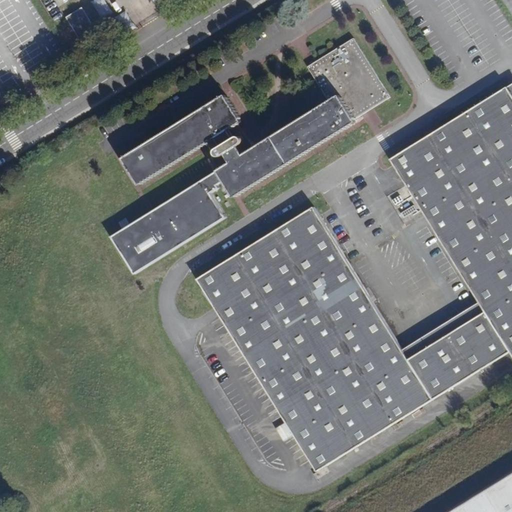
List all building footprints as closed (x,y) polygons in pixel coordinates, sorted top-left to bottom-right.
[(97,32),(82,8),(68,17),(82,41),(97,32)] [(390,96),(354,38),(307,66),(329,101),(331,106),(257,152),(254,148),(242,130),(232,136),(229,130),(227,126),(236,121),(224,99),(127,160),(140,180),(205,141),(207,144),(222,168),(229,179),(237,192),(356,118),(390,96)] [(76,45),(70,49),(75,57),(81,53),(76,45)] [(68,61),(75,57),(70,49),(63,54),(68,61)] [(511,84),(414,145),(503,289),(509,298),(409,359),(403,350),(315,207),(199,279),(318,471),(511,350),(511,84)] [(236,121),(239,124),(243,122),(225,94),(122,158),(139,187),(207,144),(205,141),(140,180),(127,160),(224,99),(236,121)] [(331,106),(329,101),(254,148),(257,152),(331,106)] [(225,182),(236,199),(359,122),(356,118),(237,192),(229,179),(225,182)] [(229,130),(239,124),(236,121),(227,126),(229,130)] [(219,185),(225,182),(229,179),(222,168),(112,236),(135,274),(227,217),(212,193),(220,188),(219,185)] [(409,359),(509,298),(503,289),(403,350),(409,359)] [(276,428),(284,441),(292,436),(284,423),(276,428)] [(449,511),(511,473),(511,463),(433,511),(449,511)] [(511,511),(511,473),(449,511),(511,511)]
